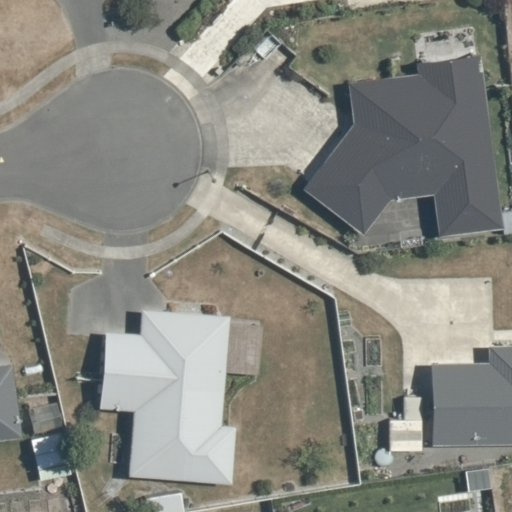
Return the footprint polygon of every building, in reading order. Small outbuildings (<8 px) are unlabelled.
[(494,221),(475,49),(406,57),(407,67),(347,74),(351,114),(300,183),(358,227),(383,193),(428,188),(429,203),(431,202),(434,228),(494,221)] [(222,307),(137,303),(136,328),(98,327),(95,399),(128,400),(125,469),(225,473),(228,411),(215,410),(217,365),(254,367),(256,317),(222,315),(222,307)] [(511,340),(485,341),(486,359),(426,360),(427,438),(511,436),(511,340)] [(0,434),(15,432),(6,357),(0,357),(0,434)] [(421,392),(385,389),(380,440),(417,443),(421,392)] [(59,429),(24,435),(30,468),(65,462),(59,429)]
